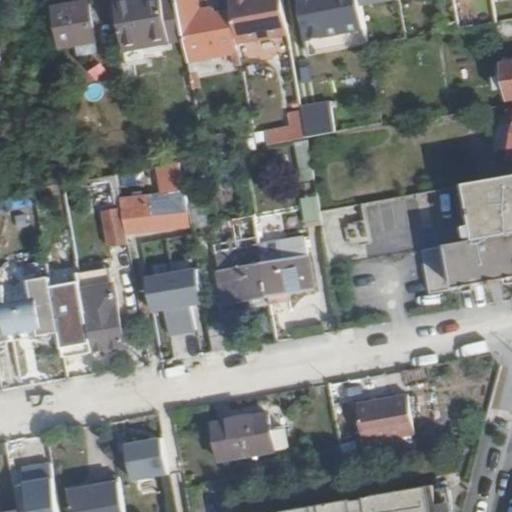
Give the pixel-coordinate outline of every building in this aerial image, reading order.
[(184,40),(175,0),(163,0),(135,5),(135,0),(113,0),(122,51),(184,40)] [(236,44),(230,11),(212,15),(211,9),(198,11),(196,0),(175,0),(184,40),(187,60),(237,51),(236,44)] [(287,36),(280,0),(228,0),(230,11),(236,44),(287,36)] [(364,31),(358,0),(287,0),(296,43),(364,31)] [(475,0),(456,0),(458,19),(478,17),(475,0)] [(96,48),(88,3),(57,9),(64,44),(84,41),(86,50),(96,48)] [(511,18),(502,19),(503,35),(511,33),(511,18)] [(511,98),(511,61),(502,63),(508,100),(511,98)] [(304,127),(302,119),(292,120),(294,131),(269,136),(271,147),(296,142),(306,140),(304,127)] [(333,135),(331,123),(304,127),(306,140),(333,135)] [(313,178),(306,140),(296,142),(302,180),(313,178)] [(187,215),(178,163),(155,167),(160,189),(137,194),(138,202),(144,201),(147,223),(187,215)] [(511,233),(511,176),(467,184),(477,240),(511,233)] [(477,240),(467,184),(389,198),(398,254),(426,249),(477,240)] [(320,219),(316,193),(300,196),(305,221),(320,219)] [(370,258),(368,212),(328,214),(330,260),(370,258)] [(244,237),(258,237),(258,215),(244,215),(244,237)] [(511,278),(511,233),(477,240),(426,249),(434,293),(511,278)] [(311,288),(300,234),(258,242),(269,303),(287,300),(287,292),(311,288)] [(269,303),(258,242),(214,250),(224,303),(250,299),(251,307),(269,303)] [(56,320),(45,256),(25,259),(28,275),(3,279),(0,269),(0,344),(12,342),(11,335),(38,331),(40,337),(59,334),(56,320)] [(203,304),(198,271),(147,280),(153,314),(166,311),(170,337),(196,333),(192,305),(203,304)] [(124,347),(111,279),(80,284),(87,315),(75,317),(83,355),(124,347)] [(83,355),(75,317),(56,320),(59,334),(63,359),(83,355)] [(228,350),(223,322),(207,324),(212,353),(228,350)] [(414,436),(406,390),(355,399),(362,444),(414,436)] [(275,452),(272,431),(269,416),(213,426),(221,462),(275,452)] [(172,436),(129,439),(132,478),(175,475),(172,436)] [(25,465),(32,511),(65,511),(57,460),(25,465)] [(124,511),(118,478),(102,481),(102,487),(68,492),(70,511),(124,511)] [(441,511),(437,487),(367,499),(367,502),(354,504),(354,502),(300,511),(441,511)]
